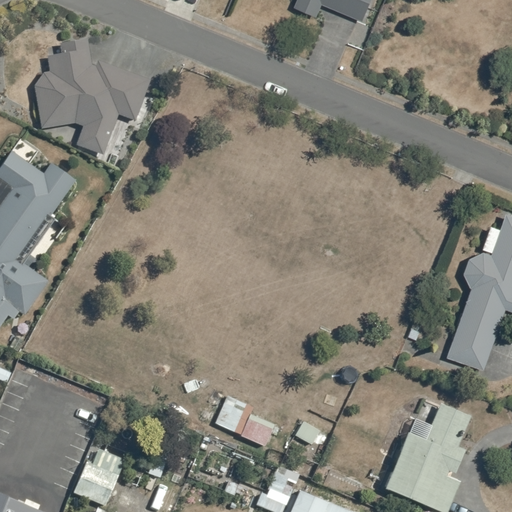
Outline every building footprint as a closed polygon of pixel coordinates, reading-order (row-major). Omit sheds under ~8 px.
[(298,0),(296,7),(317,15),(321,4),(363,20),(370,0),(298,0)] [(39,117),(42,127),(76,123),(84,126),(75,144),(103,157),(122,116),(135,122),(157,73),(70,33),(66,37),(61,42),(57,46),(54,52),(50,57),(47,62),(45,68),(42,74),(40,80),(39,86),(38,92),(38,98),(37,105),(38,111),(39,117)] [(42,172),(12,152),(0,170),(0,325),(7,315),(18,322),(46,281),(21,265),(52,219),(48,217),(73,180),(48,163),(42,172)] [(511,213),(497,208),(482,252),(473,249),(461,283),(471,286),(447,357),(485,369),(505,308),(511,310),(511,213)] [(438,408),(420,401),(385,488),(444,511),(446,511),(456,488),(453,487),(460,469),(455,467),(465,445),(459,442),(471,414),(440,402),(438,408)] [(264,446),(273,424),(220,402),(210,423),(264,446)] [(124,458),(93,445),(73,492),(104,505),(124,458)] [(286,475),(275,470),(260,506),(273,511),(281,511),(293,486),(284,482),(286,475)] [(353,511),(297,489),(288,511),(353,511)] [(45,511),(0,493),(0,511),(45,511)]
